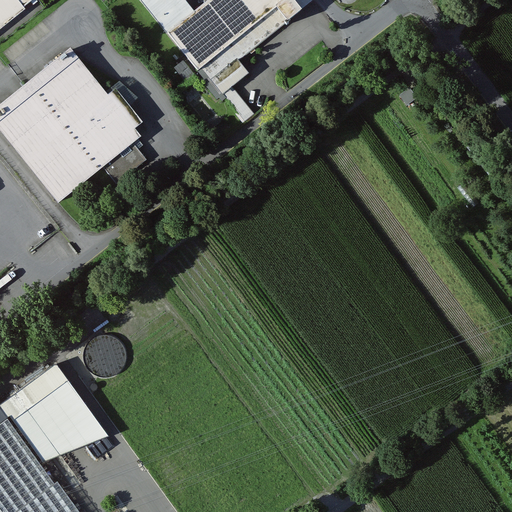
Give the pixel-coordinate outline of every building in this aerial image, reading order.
[(0,0),(0,30),(36,2),(34,0),(0,0)] [(313,2),(311,0),(207,0),(194,11),(184,0),(142,0),(199,69),(196,72),(222,104),(229,98),(249,122),(256,117),(232,87),(249,72),(240,61),(313,2)] [(107,95),(71,50),(0,106),(0,127),(61,204),(150,134),(114,89),(107,95)] [(186,61),(177,68),(187,81),(196,74),(186,61)] [(86,356),(88,363),(91,370),(96,374),(103,377),(110,378),(117,376),(123,372),(127,366),(129,358),(129,350),(125,343),(119,338),(111,335),(104,335),(97,338),(91,343),(88,349),(86,356)] [(79,449),(111,437),(59,364),(1,406),(9,418),(11,416),(45,462),(57,458),(68,453),(79,449)] [(0,424),(9,418),(1,406),(0,405),(0,424)] [(0,511),(83,511),(61,480),(58,482),(11,418),(0,425),(0,502),(6,511),(4,511),(0,505),(0,511)]
